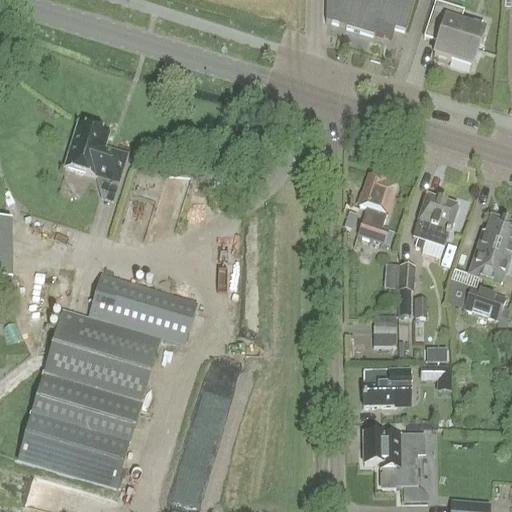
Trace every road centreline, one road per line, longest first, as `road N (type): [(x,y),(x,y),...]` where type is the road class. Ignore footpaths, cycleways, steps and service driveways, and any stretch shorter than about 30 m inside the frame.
road 1 (unclassified): [(331,511),(333,103)]
road 2 (tertiary): [(333,103),(2,0)]
road 3 (tertiary): [(511,160),(333,103)]
